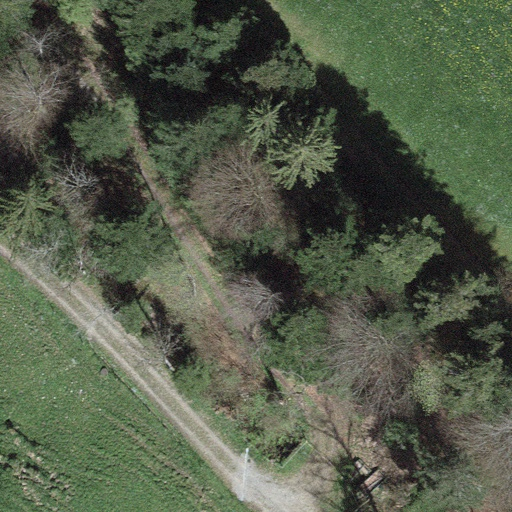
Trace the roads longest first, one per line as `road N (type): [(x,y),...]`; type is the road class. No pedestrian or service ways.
road 1 (track): [(12,0),(102,101),(307,402),(326,448),(321,511)]
road 2 (track): [(511,301),(230,0)]
road 3 (track): [(288,511),(128,344),(0,239)]
